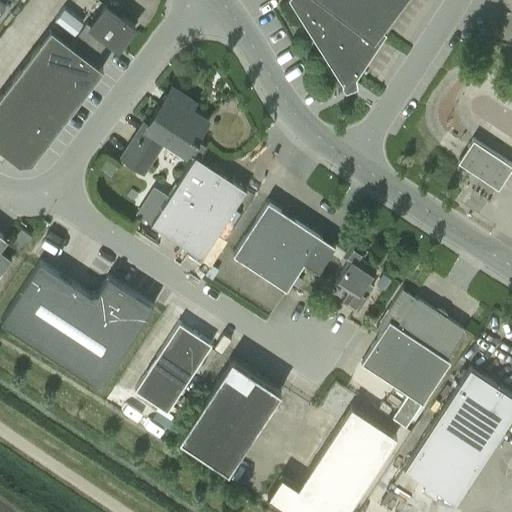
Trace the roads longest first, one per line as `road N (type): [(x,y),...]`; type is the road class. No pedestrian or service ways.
road 1 (unclassified): [(297,353),(50,195)]
road 2 (unclassified): [(50,195),(188,0)]
road 3 (unclassified): [(355,160),(296,117),(214,0)]
road 4 (unclassified): [(355,160),(460,0)]
road 5 (unclassified): [(511,269),(355,160)]
road 6 (unclassified): [(122,511),(0,430)]
